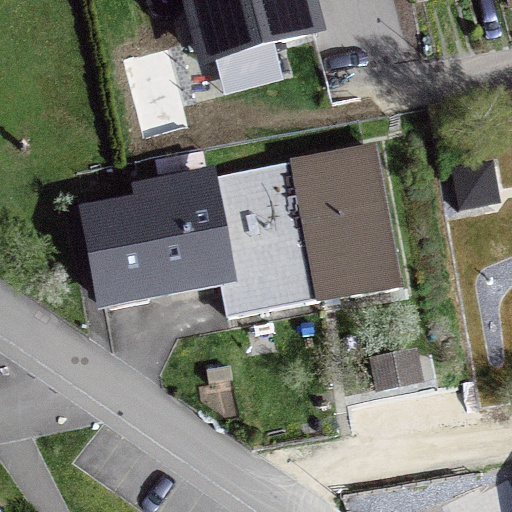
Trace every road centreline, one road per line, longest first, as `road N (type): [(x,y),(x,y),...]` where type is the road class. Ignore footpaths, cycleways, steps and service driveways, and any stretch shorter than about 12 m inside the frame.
road 1 (residential): [(286,511),(134,408)]
road 2 (residential): [(134,408),(0,318)]
road 3 (residential): [(0,453),(35,452),(134,408)]
